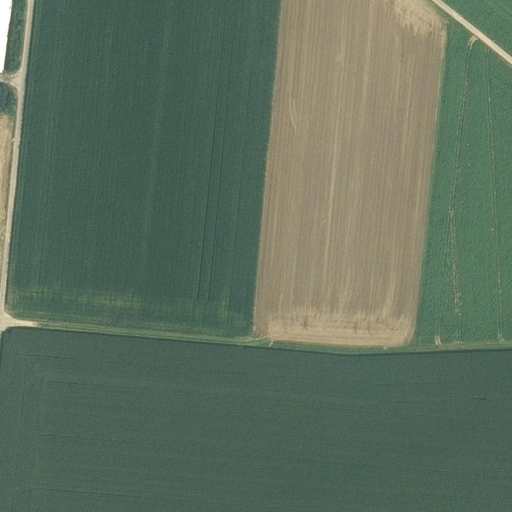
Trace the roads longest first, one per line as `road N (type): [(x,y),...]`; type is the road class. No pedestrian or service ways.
road 1 (track): [(0,318),(356,347),(511,345)]
road 2 (track): [(0,312),(31,0)]
